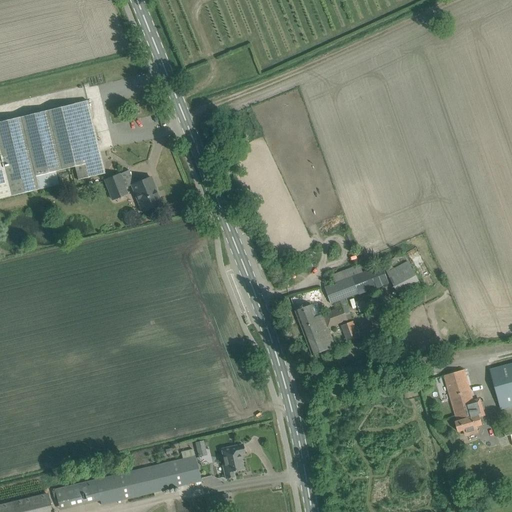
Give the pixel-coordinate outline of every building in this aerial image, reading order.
[(0,198),(38,189),(35,176),(74,167),(77,180),(105,174),(101,156),(99,157),(96,144),(98,144),(87,101),(0,121),(0,198)] [(120,174),(104,180),(112,201),(128,194),(120,174)] [(131,186),(142,213),(162,205),(152,177),(134,184),(131,185),(131,186)] [(385,264),(403,300),(424,290),(406,253),(385,264)] [(333,305),(341,302),(345,300),(389,283),(382,265),(326,286),(333,305)] [(361,313),(379,306),(375,295),(357,302),(361,313)] [(341,302),(343,307),(348,320),(352,318),(345,300),(341,302)] [(348,320),(343,307),(316,317),(311,305),(296,311),(313,355),(336,347),(328,327),(348,320)] [(359,337),(356,328),(353,321),(341,326),(347,341),(359,337)] [(511,407),(511,358),(488,365),(501,410),(511,407)] [(444,376),(457,421),(456,422),(458,432),(464,430),(466,437),(478,433),(476,426),(480,425),(476,409),(480,408),(479,402),(474,404),(464,370),(444,376)] [(207,455),(204,440),(195,442),(199,457),(207,455)] [(225,480),(234,478),(233,471),(243,469),(240,455),(245,453),(243,444),(221,449),(224,465),(222,465),(225,480)] [(164,494),(163,491),(201,482),(193,449),(181,452),(183,459),(64,488),(55,490),(60,511),(69,509),(101,501),(102,506),(154,493),(155,496),(164,494)] [(228,493),(217,495),(219,507),(229,505),(228,493)] [(0,511),(52,511),(48,494),(0,505),(0,511)]
